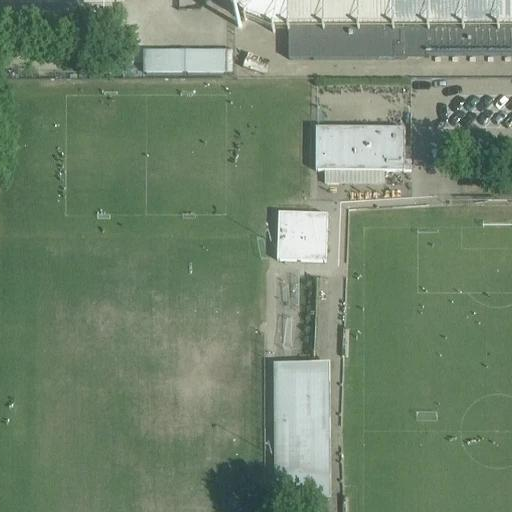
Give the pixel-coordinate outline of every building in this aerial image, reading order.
[(511,0),(221,0),(229,13),(252,27),(289,33),(289,62),(511,59),(511,0)] [(233,74),(233,50),(157,51),(157,75),(233,74)] [(316,172),(411,172),(411,162),(405,162),(405,129),(317,129),(316,172)] [(278,261),(327,263),(328,216),(279,214),(278,261)] [(314,500),(313,365),(275,365),(276,501),(314,500)]
